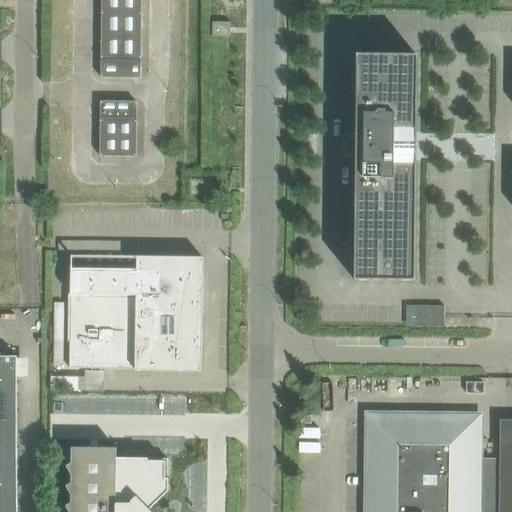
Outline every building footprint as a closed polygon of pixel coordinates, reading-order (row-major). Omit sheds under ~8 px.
[(101,0),(101,78),(141,79),(141,0),(101,0)] [(230,34),(231,28),(231,23),(213,23),(212,37),(227,37),(230,37),(230,34)] [(415,281),(416,133),(417,56),(356,55),(354,281),(415,281)] [(100,156),(136,157),(137,103),(101,102),(100,156)] [(211,196),(212,181),(190,180),(190,196),(211,196)] [(201,372),(202,330),(203,278),(201,278),(201,258),(137,257),(136,272),(72,271),(72,267),(71,267),(70,369),(135,369),(135,371),(201,372)] [(446,325),(446,305),(418,305),(417,325),(446,325)] [(0,357),(0,511),(17,511),(16,357),(0,357)] [(51,377),(51,390),(79,391),(79,377),(51,377)] [(466,383),(466,394),(483,394),(483,383),(466,383)] [(511,511),(511,437),(499,438),(499,459),(477,459),(478,419),(370,417),(369,511),(511,511)] [(168,491),(168,487),(169,479),(167,479),(168,459),(116,458),(116,449),(71,448),(71,463),(66,466),(71,475),(70,483),(65,486),(70,495),(70,503),(65,506),(68,511),(150,511),(149,510),(168,491)]
